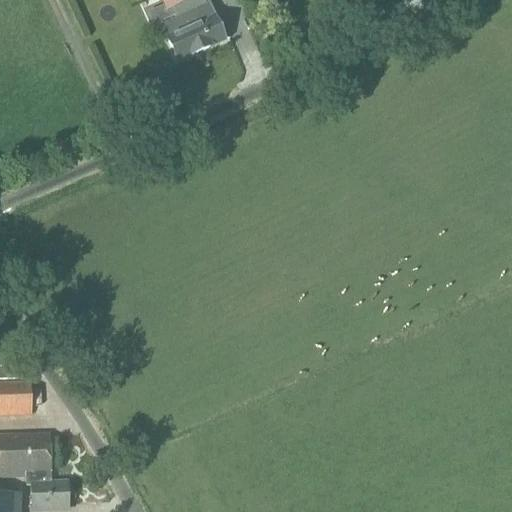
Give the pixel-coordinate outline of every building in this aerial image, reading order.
[(177,63),(223,42),(213,20),(212,21),(206,7),(205,8),(201,0),(166,0),(170,8),(171,7),(183,34),(167,41),(177,63)] [(152,1),(130,10),(139,29),(160,20),(152,1)] [(0,417),(31,417),(31,391),(0,391),(0,417)] [(0,478),(25,478),(25,486),(32,486),(33,511),(66,510),(65,485),(50,486),(48,436),(0,437),(0,478)] [(16,511),(17,497),(0,495),(0,511),(16,511)]
